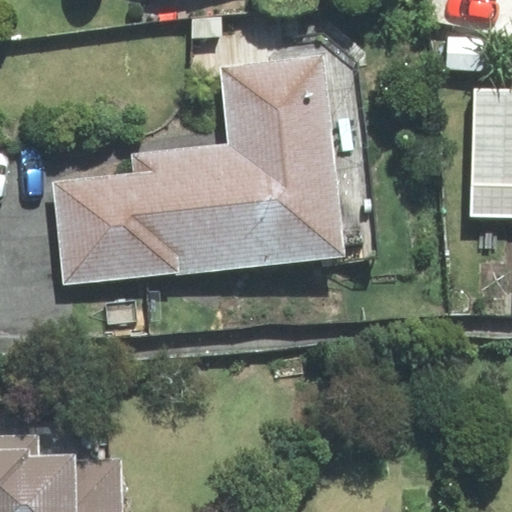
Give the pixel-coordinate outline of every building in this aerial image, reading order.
[(216,19),(189,21),(191,41),(218,38),(216,19)] [(443,70),(483,73),(484,40),(444,39),(443,70)] [(337,261),(318,59),(215,69),(223,151),(128,159),(130,179),(47,186),(57,288),(337,261)] [(511,90),(472,90),(471,186),(511,187),(511,90)] [(492,316),(495,266),(440,262),(436,312),(492,316)] [(0,511),(114,511),(114,464),(63,465),(63,459),(34,458),(34,439),(0,439),(0,511)]
